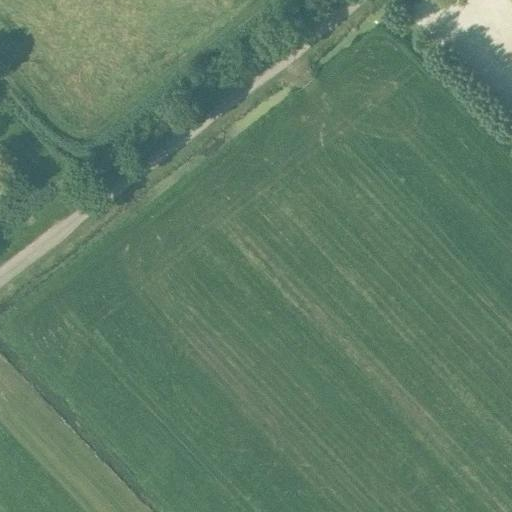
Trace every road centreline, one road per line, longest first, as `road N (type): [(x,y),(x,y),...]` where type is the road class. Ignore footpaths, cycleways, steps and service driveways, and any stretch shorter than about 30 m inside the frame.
road 1 (unclassified): [(0,275),(354,0)]
road 2 (track): [(0,58),(63,132),(82,137),(265,0)]
